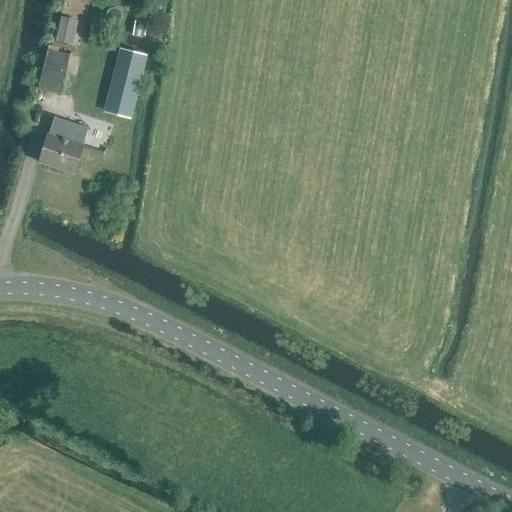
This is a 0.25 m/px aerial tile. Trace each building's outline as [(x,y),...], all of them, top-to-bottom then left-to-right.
[(144,36),(147,21),(135,19),(133,34),(144,36)] [(79,23),(62,20),(57,44),(74,47),(79,23)] [(131,119),(147,55),(122,48),(106,113),(131,119)] [(42,69),(64,75),(68,54),(47,49),(42,69)] [(65,75),(64,75),(42,69),(37,89),(60,95),(65,75)] [(69,142),(74,127),(53,120),(48,135),(47,135),(38,163),(73,174),(83,146),(69,142)]
